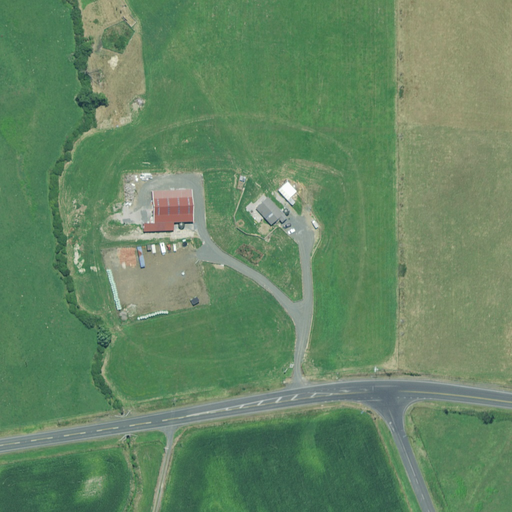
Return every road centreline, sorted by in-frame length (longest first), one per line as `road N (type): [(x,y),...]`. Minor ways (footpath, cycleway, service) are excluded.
road 1 (tertiary): [(386,392),(0,445)]
road 2 (unclassified): [(386,392),(430,511)]
road 3 (tertiary): [(511,402),(386,392)]
